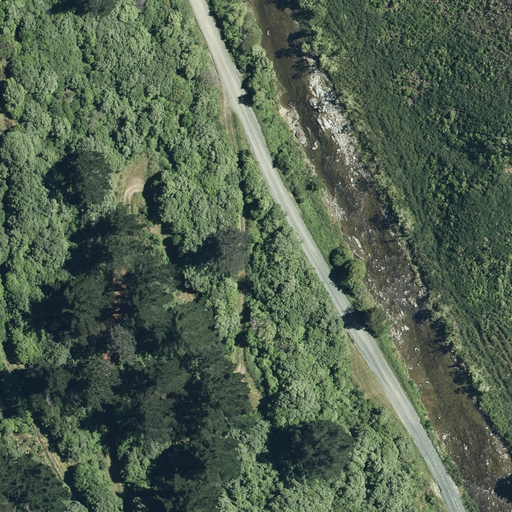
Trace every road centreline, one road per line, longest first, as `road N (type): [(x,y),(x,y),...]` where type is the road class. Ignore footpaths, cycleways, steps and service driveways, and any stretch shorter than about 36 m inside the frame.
road 1 (track): [(138,511),(95,442),(75,376),(60,156),(81,199),(91,309),(132,420),(207,495),(222,492),(173,404),(140,198),(147,196),(223,367),(340,511)]
road 2 (unclassified): [(197,0),(269,170),(459,511)]
road 3 (track): [(0,151),(8,330),(45,432),(96,511)]
